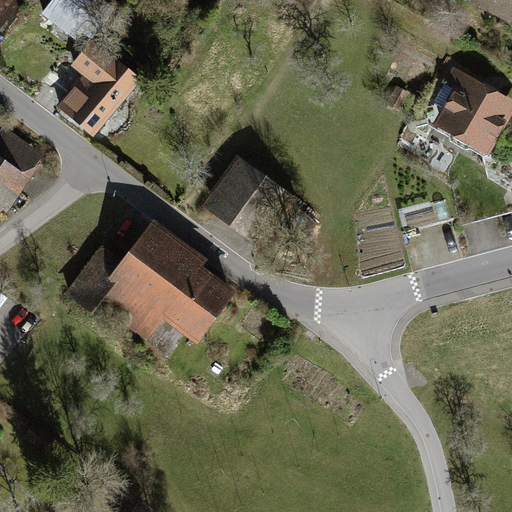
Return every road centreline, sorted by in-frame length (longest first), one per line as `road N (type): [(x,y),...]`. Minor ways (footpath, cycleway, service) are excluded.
road 1 (residential): [(92,161),(238,270),(289,298),(347,313)]
road 2 (residential): [(347,313),(428,432),(447,511)]
road 3 (residential): [(347,313),(511,262)]
road 4 (residential): [(92,161),(0,241)]
